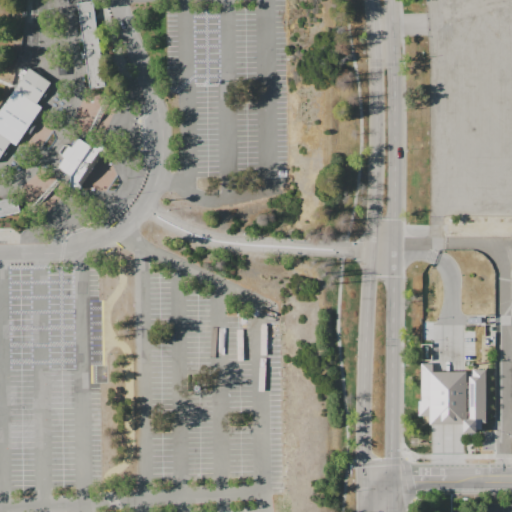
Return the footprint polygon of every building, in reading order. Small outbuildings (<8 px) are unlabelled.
[(76,2),(91,0),(103,85),(88,87),(76,2)] [(57,74),(56,62),(64,61),(65,73),(57,74)] [(0,107),(28,67),(49,81),(35,102),(40,106),(14,144),(9,141),(0,153),(0,107)] [(76,136),(90,145),(94,143),(99,141),(104,152),(101,153),(80,184),(79,187),(68,187),(69,181),(69,175),(56,166),(62,156),(60,155),(67,145),(69,146),(76,136)] [(460,208),(511,207),(511,175),(459,176),(460,208)] [(0,215),(18,211),(15,196),(0,199),(0,215)] [(261,317),(187,319),(188,373),(262,372),(261,317)] [(420,362),(431,362),(431,371),(446,371),(464,371),(464,381),(468,381),(468,375),(471,375),(471,369),(484,369),(484,421),(480,421),(480,429),(475,429),(475,432),(462,432),(461,423),(447,423),(428,423),(428,415),(417,415),(417,400),(420,400),(420,362)] [(179,397),(155,376),(141,391),(164,413),(179,397)] [(87,477),(86,412),(51,413),(52,478),(87,477)] [(264,426),(200,427),(201,471),(265,470),(264,426)]
